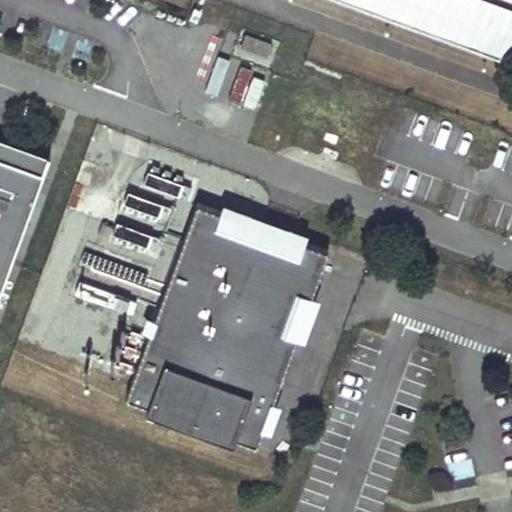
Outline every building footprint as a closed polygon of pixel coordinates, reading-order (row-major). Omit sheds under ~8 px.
[(511,0),(343,0),(498,56),(499,53),(501,50),(503,47),(505,44),(507,41),(510,38),(511,36),(511,0)] [(270,39),(243,30),(240,42),(266,51),(270,39)] [(200,115),(229,120),(235,86),(207,81),(200,115)] [(248,131),(257,102),(244,98),(235,127),(248,131)] [(0,270),(37,168),(0,154),(0,270)] [(327,247),(196,198),(147,329),(117,319),(100,366),(130,377),(125,394),(256,443),(327,247)]
